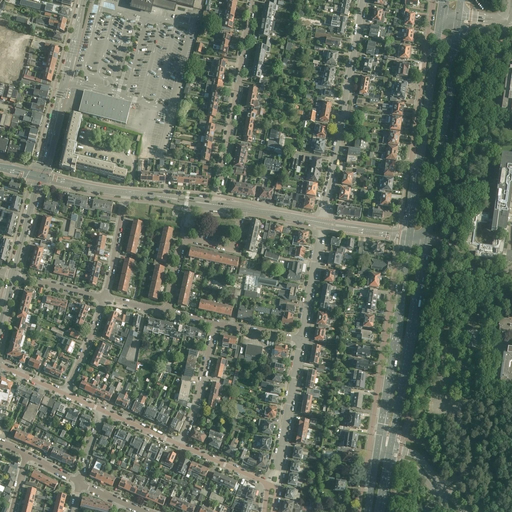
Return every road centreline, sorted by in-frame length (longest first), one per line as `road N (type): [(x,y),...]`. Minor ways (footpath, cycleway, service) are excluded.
road 1 (residential): [(406,263),(394,269),(365,476),(372,483)]
road 2 (residential): [(323,222),(363,0)]
road 3 (primary): [(427,239),(457,25)]
road 4 (primary): [(390,449),(427,239)]
road 5 (residential): [(215,205),(253,0)]
road 6 (primary): [(406,263),(377,451)]
road 7 (residential): [(166,312),(183,239),(230,247),(241,209)]
road 8 (tertiary): [(44,154),(84,0)]
road 9 (primary): [(440,17),(419,170)]
road 10 (residential): [(433,0),(412,152)]
road 11 (residential): [(276,470),(299,341)]
road 12 (residential): [(180,445),(215,324)]
road 13 (residential): [(299,341),(323,222)]
